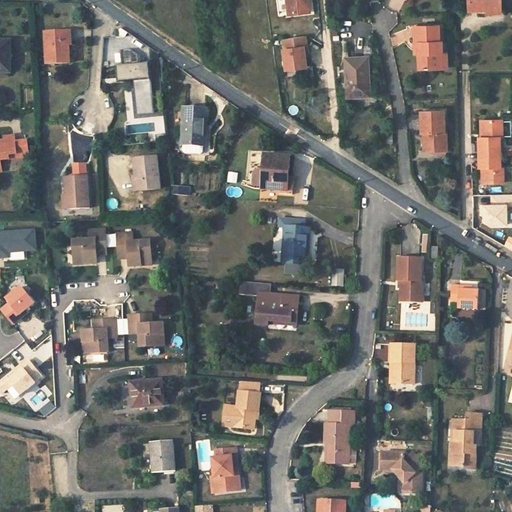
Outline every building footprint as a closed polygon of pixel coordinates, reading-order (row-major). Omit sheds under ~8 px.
[(289,0),(291,12),(304,11),(303,6),(311,5),(310,0),(289,0)] [(415,41),(419,41),(420,52),(420,53),(421,68),(442,67),(441,52),(444,52),(443,24),(415,25),(415,41)] [(70,60),(69,43),(66,43),(65,30),(45,31),(48,62),(70,60)] [(303,67),(300,47),(303,46),(301,35),(279,38),(281,49),(280,49),(283,70),(303,67)] [(0,71),(11,71),(10,40),(0,40),(0,71)] [(132,49),(122,50),(125,77),(135,76),(138,115),(155,114),(150,63),(142,64),(141,55),(132,49)] [(441,52),(442,67),(445,67),(449,67),(448,51),(444,52),(441,52)] [(371,95),(369,57),(346,58),(348,96),(371,95)] [(206,127),(207,108),(183,107),(182,143),(183,143),(183,150),(185,152),(201,153),(203,151),(204,127),(206,127)] [(445,131),(444,110),(422,111),(423,132),(426,132),(427,150),(448,149),(447,131),(445,131)] [(480,150),(502,150),(502,137),(504,137),(504,119),(485,120),(485,137),(482,137),(480,137),(480,150)] [(18,157),(15,134),(4,135),(5,140),(0,140),(0,170),(2,170),(1,159),(18,157)] [(502,150),(480,150),(480,166),(482,166),(485,166),(486,182),(504,182),(504,166),(502,166),(502,150)] [(288,178),(290,155),(265,153),(262,188),(288,190),(288,178)] [(161,188),(158,156),(136,158),(137,176),(141,176),(142,190),(161,188)] [(74,173),(89,173),(89,162),(74,163),(74,173)] [(66,176),(67,194),(70,194),(71,208),(90,207),(88,175),(66,176)] [(483,224),(511,222),(511,200),(482,202),(483,224)] [(303,262),(307,262),(310,228),(306,228),(306,219),(280,218),(279,226),(285,226),(283,260),(287,261),(303,262)] [(40,250),(38,228),(0,231),(0,257),(12,256),(11,252),(40,250)] [(74,240),(75,264),(98,262),(98,255),(97,249),(107,249),(112,248),(111,235),(106,235),(105,229),(90,230),(91,239),(74,240)] [(129,252),(130,258),(131,266),(152,265),(151,241),(134,242),(133,233),(111,235),(112,248),(120,248),(120,252),(129,252)] [(438,246),(430,245),(430,258),(438,259),(438,246)] [(421,278),(421,256),(398,256),(398,278),(401,278),(401,298),(422,299),(422,278),(421,278)] [(286,270),(302,272),(303,262),(287,261),(286,270)] [(343,286),(345,269),(334,268),(333,285),(343,286)] [(269,319),(297,322),(298,309),(293,308),(294,295),(270,294),(271,284),(241,281),(240,294),(259,295),(256,323),(268,324),(269,319)] [(458,308),(478,309),(479,289),(470,289),(470,285),(452,284),(451,301),(458,302),(458,308)] [(10,303),(3,309),(15,324),(31,312),(31,311),(40,304),(26,286),(7,300),(10,303)] [(142,346),(166,344),(165,322),(154,323),(147,323),(146,314),(130,315),(130,318),(125,318),(126,334),(132,334),(132,333),(141,333),(142,346)] [(111,351),(109,338),(120,338),(119,335),(126,334),(125,318),(106,319),(103,320),(104,330),(96,330),(84,331),(86,353),(109,352),(111,351)] [(95,320),(96,330),(104,330),(103,320),(95,320)] [(414,383),(415,363),(416,344),(391,343),(391,362),(396,362),(395,382),(414,383)] [(45,378),(31,360),(0,383),(0,390),(11,404),(45,378)] [(164,404),(161,380),(132,382),(134,406),(164,404)] [(258,410),(260,393),(259,393),(260,382),(241,381),(240,391),(239,391),(237,407),(225,405),(224,416),(234,418),(233,426),(253,429),(255,418),(256,410),(258,410)] [(355,424),(355,412),(330,411),(329,424),(325,423),(325,442),(329,442),(328,463),(349,463),(350,424),(355,424)] [(467,413),(467,416),(466,425),(455,425),(455,440),(451,440),(451,454),(454,454),(453,466),(464,466),(464,468),(475,468),(477,445),(472,445),(472,436),(480,436),(482,413),(467,413)] [(467,416),(455,415),(455,418),(453,418),(451,440),(455,440),(455,425),(466,425),(467,416)] [(223,425),(233,426),(234,418),(224,416),(223,425)] [(175,470),(173,440),(152,442),(154,471),(175,470)] [(238,455),(237,447),(217,449),(218,457),(214,458),(217,477),(220,476),(221,491),(241,489),(240,473),(235,474),(233,456),(238,455)] [(399,477),(404,483),(404,493),(421,493),(421,474),(413,474),(420,467),(418,465),(420,463),(413,455),(404,463),(404,454),(382,453),(382,470),(393,470),(394,471),(397,469),(401,474),(399,477)] [(217,477),(210,477),(212,492),(221,491),(220,476),(217,477)] [(344,511),(346,502),(320,500),(319,511),(341,511),(344,511)]
